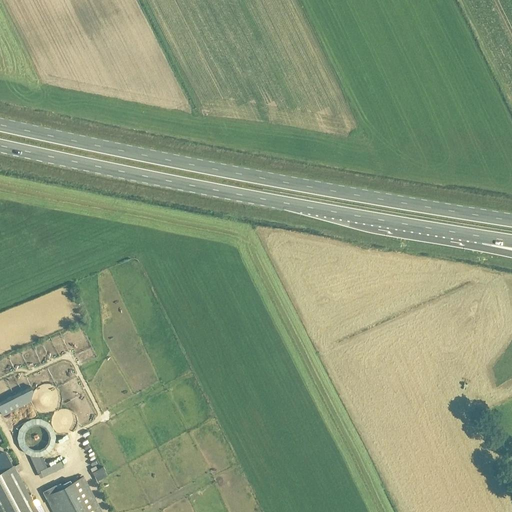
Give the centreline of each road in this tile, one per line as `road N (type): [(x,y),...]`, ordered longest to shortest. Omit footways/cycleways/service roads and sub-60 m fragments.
road 1 (primary): [(511,221),(0,125)]
road 2 (primary): [(0,146),(488,238)]
